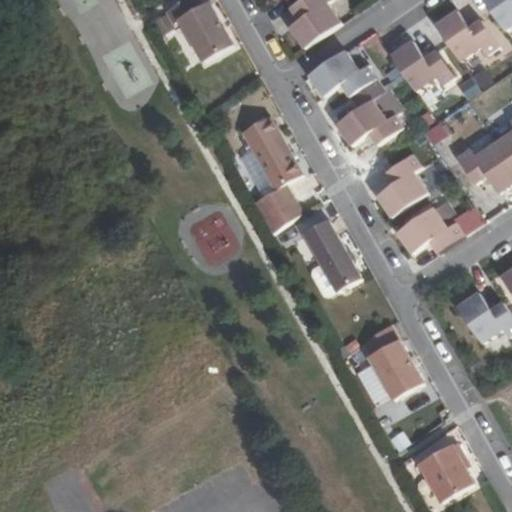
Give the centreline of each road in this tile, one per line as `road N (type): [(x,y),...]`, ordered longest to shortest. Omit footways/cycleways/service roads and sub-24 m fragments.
road 1 (residential): [(279,87),(401,302)]
road 2 (residential): [(401,302),(511,496)]
road 3 (residential): [(279,87),(407,0)]
road 4 (residential): [(511,226),(401,302)]
